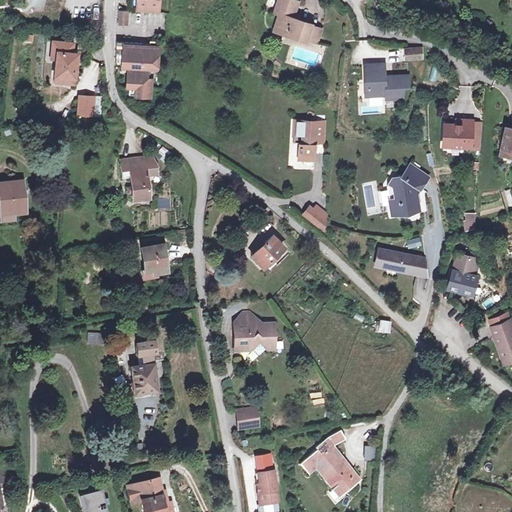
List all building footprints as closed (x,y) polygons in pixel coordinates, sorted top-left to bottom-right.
[(274,28),(306,39),(312,22),(293,16),(298,0),(297,0),(277,0),(275,10),(279,11),(274,28)] [(127,10),(119,9),(119,22),(127,22),(127,10)] [(10,19),(22,21),(23,15),(11,13),(10,19)] [(312,22),(306,39),(316,42),(322,26),(312,22)] [(142,41),(118,40),(118,65),(136,66),(136,70),(130,69),(129,85),(132,85),(132,94),(153,95),(154,78),(159,78),(160,40),(151,39),(151,42),(151,44),(146,44),(146,50),(142,50),(142,41)] [(142,50),(146,50),(146,44),(151,44),(151,42),(142,41),(142,50)] [(55,61),(53,76),(64,78),(63,83),(72,84),(76,55),(71,54),(73,45),(54,42),(52,53),(57,54),(55,61)] [(406,59),(421,58),(421,47),(405,47),(406,59)] [(384,75),(384,62),(364,63),(365,88),(367,88),(367,94),(385,94),(385,98),(402,97),(402,87),(408,86),(408,75),(388,75),(389,82),(384,82),(384,75)] [(93,98),(78,96),(76,115),(92,117),(93,98)] [(314,133),(322,133),(324,112),(310,112),(309,118),(294,117),(293,132),(298,132),(298,139),(297,148),(300,148),(299,158),(312,159),(314,140),(314,133)] [(471,121),(471,125),(469,146),(478,147),(480,122),(471,121)] [(471,125),(454,123),(443,122),(441,145),(469,147),(469,146),(471,125)] [(511,154),(511,129),(506,128),(501,152),(511,154)] [(322,141),(322,133),(314,133),(314,140),(322,141)] [(151,157),(119,161),(120,172),(128,171),(129,178),(130,188),(131,194),(131,201),(148,200),(146,177),(145,173),(156,171),(156,167),(151,157)] [(429,176),(411,163),(403,174),(395,175),(388,186),(393,214),(421,208),(418,191),(429,176)] [(0,184),(0,199),(1,213),(12,212),(23,211),(21,183),(0,184)] [(303,212),(325,231),(326,216),(316,206),(313,209),(308,206),(303,212)] [(12,212),(1,213),(2,221),(13,220),(12,212)] [(462,219),(461,231),(471,229),(473,214),(466,213),(465,219),(462,219)] [(270,237),(250,258),(262,269),(265,266),(268,270),(275,263),(271,259),(281,248),(270,237)] [(409,249),(421,247),(420,238),(407,240),(409,249)] [(170,271),(166,246),(146,250),(148,269),(144,270),(146,280),(159,277),(159,274),(170,271)] [(419,261),(413,260),(413,257),(400,254),(401,251),(390,249),(389,252),(378,249),(378,252),(375,264),(416,272),(419,261)] [(478,273),(476,273),(472,272),(476,255),(456,250),(452,267),(457,268),(453,286),(474,291),(478,273)] [(419,261),(416,272),(427,275),(424,256),(401,251),(400,254),(413,257),(413,260),(419,261)] [(480,256),(476,255),(472,272),(476,273),(480,256)] [(239,333),(241,333),(254,319),(248,313),(242,313),(233,324),(234,329),(239,333)] [(491,319),(494,326),(511,321),(509,313),(491,319)] [(251,345),(266,344),(273,343),(272,333),(274,333),(273,324),(262,325),(254,319),(241,333),(243,333),(243,337),(234,338),(235,348),(239,352),(252,351),(251,345)] [(378,332),(390,333),(391,321),(379,320),(378,332)] [(504,362),(511,359),(511,320),(511,321),(494,326),(492,327),(504,362)] [(243,333),(241,333),(239,333),(234,329),(234,338),(243,337),(243,333)] [(88,333),(88,345),(107,345),(107,333),(88,333)] [(156,353),(154,339),(135,341),(137,356),(141,355),(142,364),(130,366),(134,394),(158,391),(152,354),(156,353)] [(266,350),(266,344),(251,345),(252,351),(259,357),(266,350)] [(123,387),(127,379),(118,375),(114,384),(123,387)] [(255,424),(253,410),(237,412),(238,427),(255,424)] [(301,464),(310,474),(321,466),(343,492),(358,480),(333,449),(345,439),(340,430),(327,437),(317,445),(319,448),(301,464)] [(365,461),(375,460),(375,446),(365,446),(365,461)] [(255,457),(258,473),(260,484),(256,485),(259,504),(273,502),(274,506),(278,505),(273,471),(272,471),(270,455),(255,457)] [(0,511),(3,511),(0,493),(0,490),(10,488),(8,477),(5,478),(0,478),(0,511)] [(155,478),(147,480),(151,498),(159,496),(155,478)] [(147,480),(137,483),(141,500),(144,511),(173,511),(171,501),(167,501),(166,495),(159,496),(151,498),(147,480)] [(132,503),(141,500),(137,483),(128,486),(132,503)] [(82,496),(86,511),(108,511),(107,507),(110,506),(109,500),(106,501),(103,491),(82,496)] [(273,502),(259,504),(257,504),(257,511),(273,511),(279,511),(278,505),(274,506),(273,502)]
